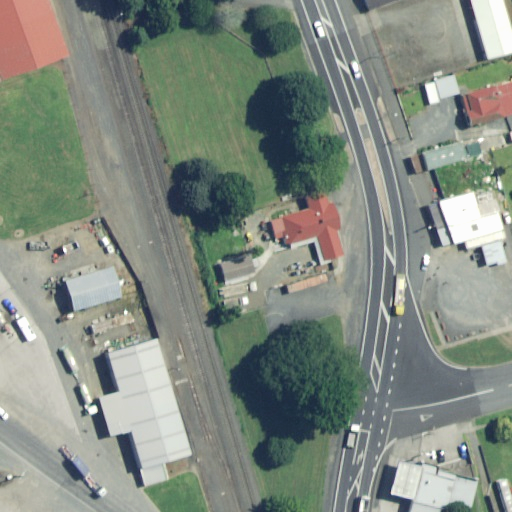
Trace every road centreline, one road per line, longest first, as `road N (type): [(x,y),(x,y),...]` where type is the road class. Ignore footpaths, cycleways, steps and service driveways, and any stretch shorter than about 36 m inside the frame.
road 1 (primary): [(316,0),(383,201),(390,258),(367,405)]
road 2 (tertiary): [(367,405),(432,405),(511,384)]
road 3 (unclassified): [(109,511),(0,437)]
